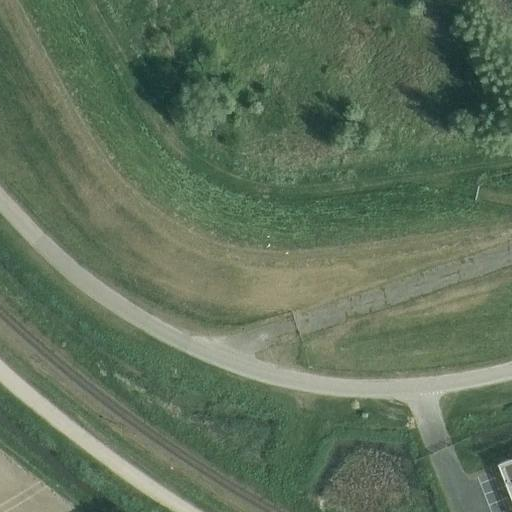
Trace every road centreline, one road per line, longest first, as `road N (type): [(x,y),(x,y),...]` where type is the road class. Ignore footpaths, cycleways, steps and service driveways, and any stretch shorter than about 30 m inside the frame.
road 1 (tertiary): [(511,367),(413,384),(326,385),(258,372),(102,295),(0,199)]
road 2 (track): [(88,0),(159,121),(225,175),(284,188),(405,175)]
road 3 (track): [(511,201),(405,175),(511,162)]
